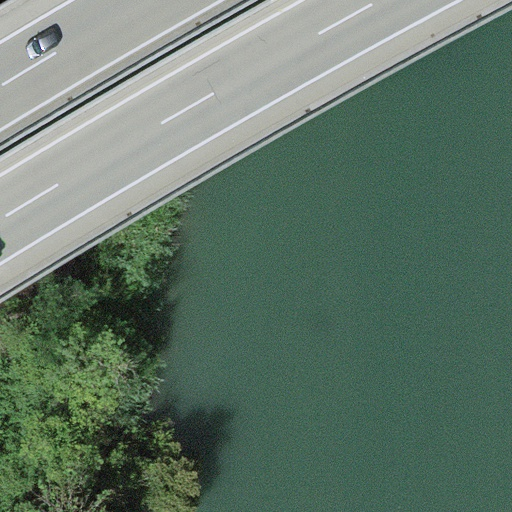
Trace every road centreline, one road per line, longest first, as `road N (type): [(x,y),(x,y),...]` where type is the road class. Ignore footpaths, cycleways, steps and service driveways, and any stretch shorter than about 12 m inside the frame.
road 1 (motorway): [(0,219),(384,0)]
road 2 (motorway): [(150,0),(0,86)]
